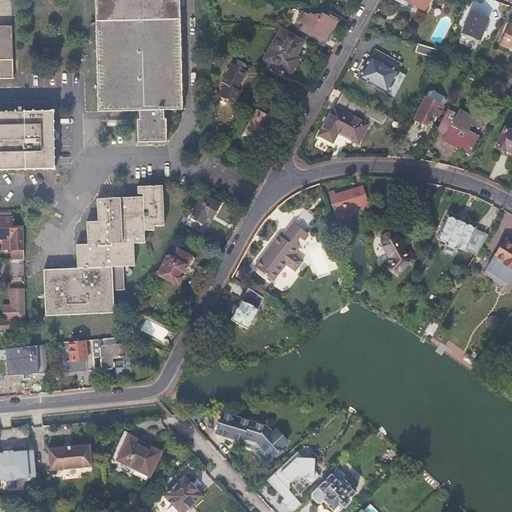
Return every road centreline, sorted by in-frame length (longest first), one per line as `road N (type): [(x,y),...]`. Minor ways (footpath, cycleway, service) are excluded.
road 1 (residential): [(277,189),(157,388),(0,407)]
road 2 (residential): [(511,203),(441,175),(383,168),(337,168),(277,189)]
road 3 (residential): [(373,0),(277,189)]
